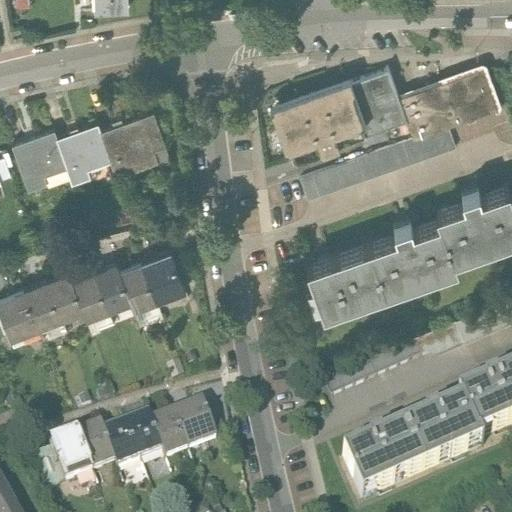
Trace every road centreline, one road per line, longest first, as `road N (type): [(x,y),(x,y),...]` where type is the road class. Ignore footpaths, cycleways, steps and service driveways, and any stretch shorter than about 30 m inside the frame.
road 1 (residential): [(282,511),(227,253),(201,41)]
road 2 (tertiary): [(0,77),(201,41)]
road 3 (tertiary): [(327,24),(511,18)]
road 4 (tertiary): [(201,41),(327,24)]
